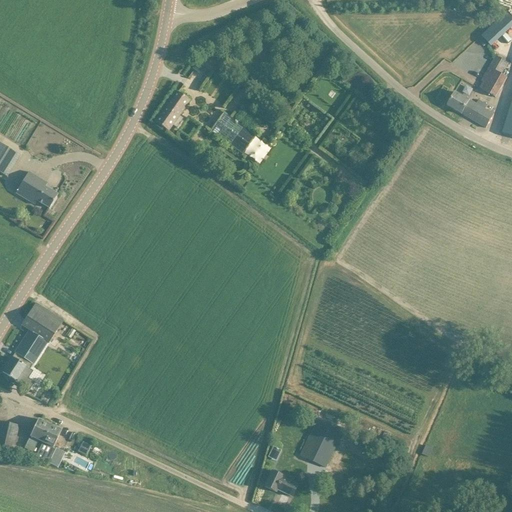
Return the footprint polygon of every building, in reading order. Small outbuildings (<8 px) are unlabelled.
[(483,37),(491,46),(511,25),(511,19),(505,12),(494,23),(496,25),(483,37)] [(495,98),(507,77),(502,74),(508,64),(495,56),(480,81),(483,83),(479,89),(495,98)] [(208,59),(204,69),(216,74),(220,64),(208,59)] [(173,126),(177,128),(183,119),(179,116),(190,101),(176,91),(154,122),(169,132),(173,126)] [(448,106),(486,128),(494,116),(485,111),(487,106),(479,101),(477,106),(455,93),(448,106)] [(280,101),(275,107),(286,116),(291,109),(280,101)] [(511,104),(506,125),(503,134),(511,137),(511,104)] [(242,155),(256,136),(224,113),(210,131),(242,155)] [(44,162),(56,141),(20,119),(7,139),(44,162)] [(19,156),(0,144),(0,172),(6,177),(19,156)] [(45,188),(47,184),(28,172),(15,193),(34,205),(37,201),(49,209),(57,195),(45,188)] [(0,213),(9,219),(18,204),(10,199),(14,192),(7,188),(6,190),(0,186),(0,213)] [(2,372),(16,381),(25,367),(29,370),(47,342),(49,344),(64,322),(44,309),(36,303),(21,326),(29,331),(2,372)] [(292,394),(283,391),(282,391),(279,402),(289,405),(292,394)] [(318,418),(300,456),(325,468),(343,430),(318,418)] [(46,436),(51,426),(38,420),(24,449),(32,452),(38,440),(42,443),(46,436)] [(0,452),(12,455),(16,436),(18,426),(0,421),(0,452)] [(53,448),(61,431),(51,426),(46,436),(42,443),(43,443),(35,458),(45,462),(47,457),(44,455),(48,446),(53,448)] [(83,442),(81,447),(82,447),(89,451),(91,446),(84,442),(83,442)] [(424,458),(428,449),(419,445),(415,455),(424,458)] [(273,448),(268,458),(276,462),(281,451),(273,448)] [(277,490),(291,497),(297,486),(282,479),(283,477),(272,471),(264,487),(276,492),(277,490)]
